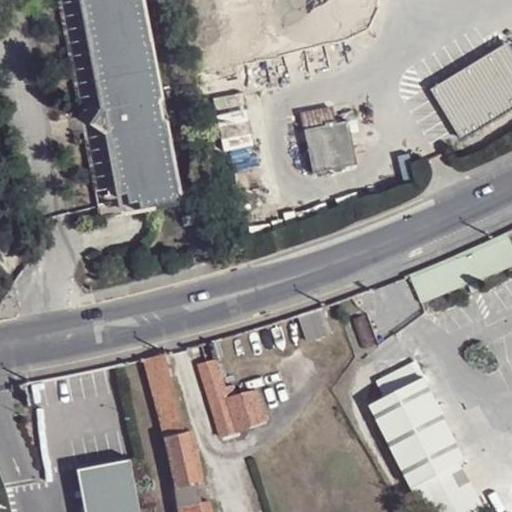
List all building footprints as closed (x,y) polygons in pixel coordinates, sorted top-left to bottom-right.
[(56,0),(99,222),(180,206),(181,203),(166,122),(162,119),(160,103),(162,100),(143,0),(56,0)] [(511,60),(505,64),(499,54),(433,93),(463,141),(511,112),(511,60)] [(326,127),(337,125),(334,110),(302,116),(305,133),(327,129),(326,127)] [(350,125),(356,124),(354,114),(342,117),(343,126),(350,125)] [(327,129),(305,133),(313,175),(357,167),(350,125),(343,126),(337,127),(337,125),(326,127),(327,129)] [(184,229),(198,227),(197,217),(182,220),(184,229)] [(511,244),(508,235),(411,278),(422,304),(468,285),(472,294),(481,290),(477,281),(511,267),(511,244)] [(323,310),(299,318),(307,342),(331,333),(323,310)] [(163,353),(143,359),(163,440),(178,511),(208,511),(206,500),(202,481),(200,481),(189,430),(184,431),(163,353)] [(216,360),(199,364),(222,439),(240,431),(266,421),(257,392),(234,398),(232,387),(225,388),(216,360)] [(386,398),(371,406),(412,487),(424,511),(486,511),(459,464),(465,460),(410,364),(377,383),(386,398)] [(143,511),(134,460),(79,470),(86,511),(143,511)] [(511,511),(511,502),(490,511),(511,511)]
